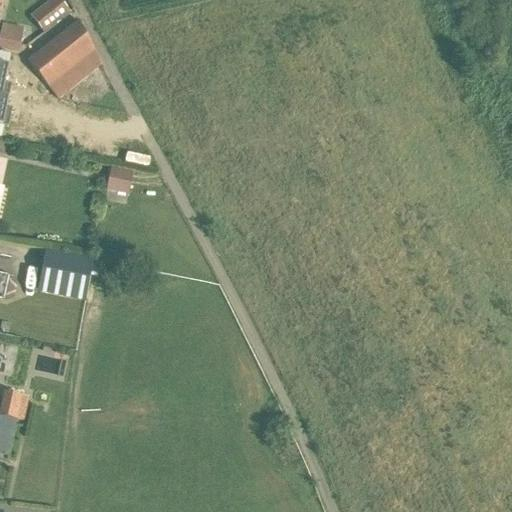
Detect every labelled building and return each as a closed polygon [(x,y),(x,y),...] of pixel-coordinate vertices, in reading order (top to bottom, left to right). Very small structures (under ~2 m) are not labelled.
[(44,36),(70,16),(57,0),(52,0),(29,18),(44,36)] [(100,67),(77,23),(26,63),(57,102),(100,67)] [(0,50),(17,55),(23,31),(2,26),(0,33),(0,50)] [(6,68),(0,67),(0,127),(6,129),(10,112),(4,111),(9,87),(2,86),(6,68)] [(83,304),(92,262),(45,253),(36,295),(83,304)] [(99,267),(92,265),(89,278),(96,280),(99,267)] [(2,394),(0,402),(0,457),(7,459),(15,422),(23,423),(28,399),(2,394)]
